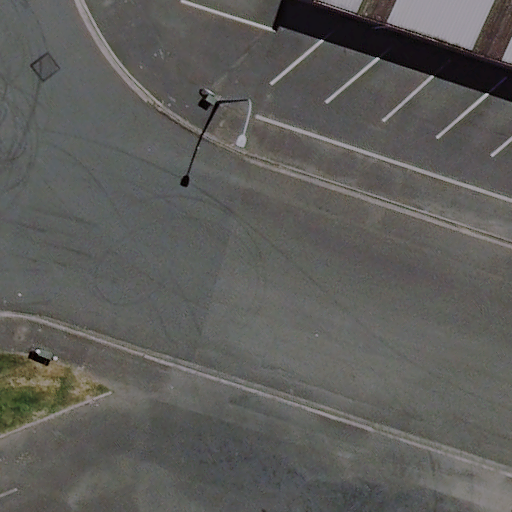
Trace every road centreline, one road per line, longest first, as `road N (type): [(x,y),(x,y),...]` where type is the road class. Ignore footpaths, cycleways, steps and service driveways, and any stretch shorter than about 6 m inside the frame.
road 1 (unclassified): [(0,177),(511,352)]
road 2 (unknown): [(206,250),(115,511)]
